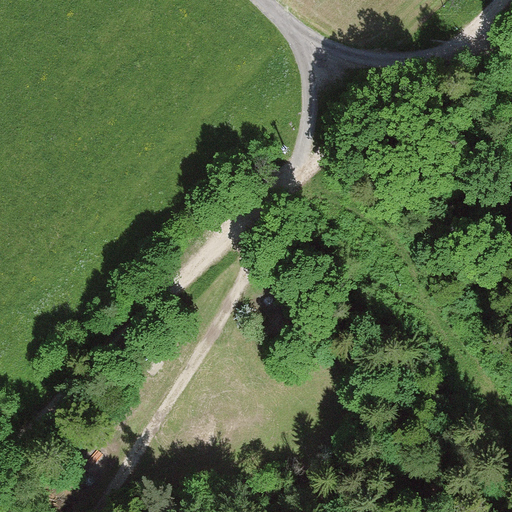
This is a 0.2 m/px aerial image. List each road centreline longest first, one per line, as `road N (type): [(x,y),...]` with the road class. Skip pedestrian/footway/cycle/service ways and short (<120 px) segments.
road 1 (track): [(0,471),(284,189)]
road 2 (track): [(284,189),(509,0)]
road 3 (track): [(284,189),(311,112),(305,44)]
road 4 (track): [(449,53),(392,60),(305,44)]
